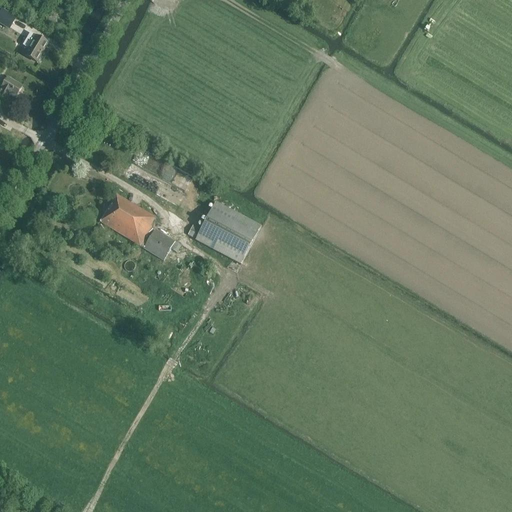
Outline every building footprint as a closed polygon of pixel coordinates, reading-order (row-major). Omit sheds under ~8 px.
[(2,10),(0,12),(0,17),(12,25),(16,19),(2,10)] [(37,65),(48,44),(32,34),(25,47),(30,50),(25,57),(37,65)] [(7,78),(3,76),(0,80),(0,82),(3,85),(0,90),(0,99),(6,103),(10,96),(16,100),(22,86),(7,78)] [(177,254),(182,246),(175,243),(176,242),(151,228),(156,219),(117,195),(100,223),(140,248),(164,262),(171,250),(177,254)] [(242,266),(262,228),(216,204),(201,231),(193,227),(189,236),(197,240),(196,241),(242,266)]
